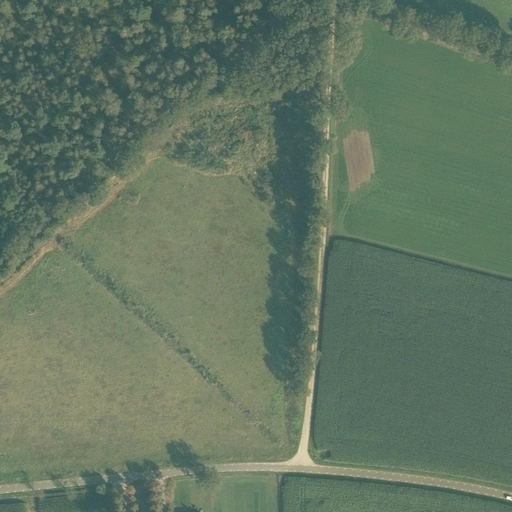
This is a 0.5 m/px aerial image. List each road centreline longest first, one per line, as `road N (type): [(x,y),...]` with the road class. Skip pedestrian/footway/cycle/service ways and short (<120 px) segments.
road 1 (unclassified): [(511,498),(303,466),(0,490)]
road 2 (track): [(333,0),(322,274),(303,466)]
road 3 (track): [(0,284),(307,0)]
road 4 (track): [(511,50),(355,0)]
